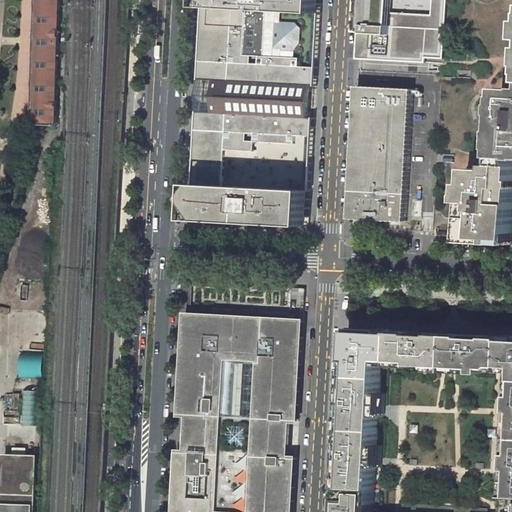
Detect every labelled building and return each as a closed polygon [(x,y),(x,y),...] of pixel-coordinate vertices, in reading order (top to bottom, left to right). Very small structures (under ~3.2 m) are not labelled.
[(59,0),(36,0),(33,125),(55,126),(58,56),(58,31),(59,0)] [(321,0),(204,0),(204,11),(320,16),(321,0)] [(433,0),(433,15),(393,13),(393,0),(370,0),(368,32),(368,37),(360,37),(359,59),(427,63),(427,58),(444,59),(447,0),(433,0)] [(362,0),(361,32),(368,32),(370,0),(362,0)] [(320,16),(204,11),(203,24),(194,185),(312,193),(320,16)] [(444,65),(444,63),(430,63),(430,64),(429,70),(443,71),(444,65)] [(379,220),(407,221),(408,199),(414,89),(358,86),(350,218),(379,220)] [(500,157),(500,165),(511,165),(511,88),(504,88),(503,96),(502,96),(502,104),(505,105),(504,114),(501,114),(500,139),(502,139),(502,149),(499,149),(499,157),(500,157)] [(470,201),(468,237),(511,239),(511,165),(500,165),(499,170),(493,170),(493,165),(473,164),(472,184),(467,184),(467,195),(472,195),(471,201),(470,201)] [(312,193),(194,185),(193,220),(310,226),(312,193)] [(292,421),(299,421),(305,321),(188,314),(184,389),(183,399),(186,399),(185,413),(182,413),(182,414),(190,415),(188,451),(180,451),(180,453),(183,453),(195,453),(195,463),(233,465),(231,511),(234,511),(293,511),(297,458),(289,457),(292,421)] [(344,487),(375,489),(377,467),(378,445),(379,416),(380,406),(381,393),(382,365),(383,359),(415,361),(415,364),(433,365),(444,366),(449,366),(451,334),(446,333),(437,333),(436,336),(413,335),(413,332),(396,331),(396,334),(383,333),(383,330),(354,328),(353,342),(348,342),(347,360),(351,360),(349,391),(345,391),(344,416),(348,416),(346,444),(342,443),(341,471),(345,471),(344,487)] [(456,334),(451,334),(449,366),(449,371),(454,371),(459,372),(459,367),(477,368),(477,373),(487,373),(487,371),(511,371),(511,437),(510,469),(511,468),(511,340),(506,340),(507,337),(491,336),(491,339),(466,338),(466,335),(456,334)] [(44,377),(44,354),(23,354),(22,376),(44,377)] [(23,391),(23,424),(34,424),(34,391),(23,391)] [(419,425),(411,425),(411,433),(419,433),(419,425)] [(497,429),(486,429),(486,438),(496,438),(497,429)] [(234,511),(231,511),(233,465),(195,463),(195,453),(183,453),(182,467),(181,467),(178,511),(234,511)] [(34,511),(37,456),(6,455),(3,511),(34,511)] [(344,487),(340,487),(338,511),(511,511),(511,496),(510,496),(509,511),(370,511),(371,502),(375,502),(375,489),(344,487)]
